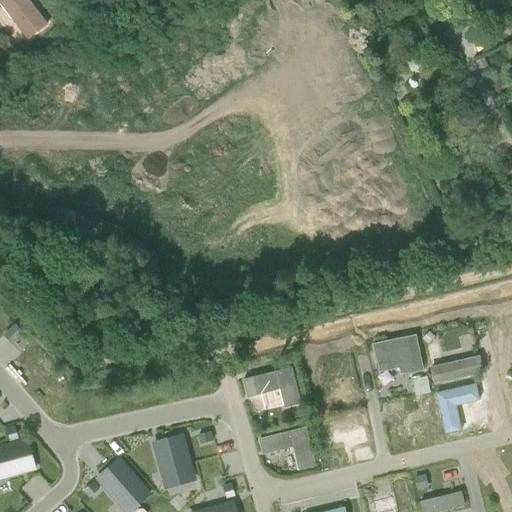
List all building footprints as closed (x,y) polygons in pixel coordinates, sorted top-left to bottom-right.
[(0,0),(0,4),(27,40),(47,25),(27,0),(0,0)] [(6,55),(14,50),(9,41),(1,46),(6,55)] [(118,249),(124,229),(65,210),(59,231),(118,249)] [(504,351),(511,349),(511,320),(499,324),(504,351)] [(427,344),(434,337),(428,332),(422,339),(427,344)] [(401,376),(423,371),(416,335),(373,343),(376,362),(378,362),(380,373),(400,369),(401,376)] [(305,368),(314,401),(334,396),(330,381),(355,375),(350,356),(305,368)] [(434,384),(483,373),(479,356),(430,367),(434,384)] [(244,380),(248,398),(280,390),(285,410),(302,406),(292,368),(244,380)] [(414,397),(427,394),(423,374),(409,377),(410,384),(411,384),(414,397)] [(511,378),(501,382),(511,420),(511,419),(511,378)] [(456,407),(480,401),(476,384),(436,394),(446,436),(462,432),(456,407)] [(391,448),(412,444),(406,411),(385,415),(391,448)] [(364,413),(321,422),(327,452),(371,443),(364,413)] [(15,426),(6,429),(10,442),(18,439),(15,426)] [(299,471),(316,467),(306,428),(259,440),(263,456),(293,448),(299,471)] [(195,477),(183,430),(153,438),(165,485),(195,477)] [(0,477),(35,468),(27,439),(0,446),(0,477)] [(150,490),(117,454),(94,475),(127,511),(150,490)] [(422,475),(414,478),(417,491),(425,488),(422,475)] [(188,511),(239,511),(235,497),(188,510),(188,511)] [(317,511),(314,499),(277,508),(277,511),(317,511)]
